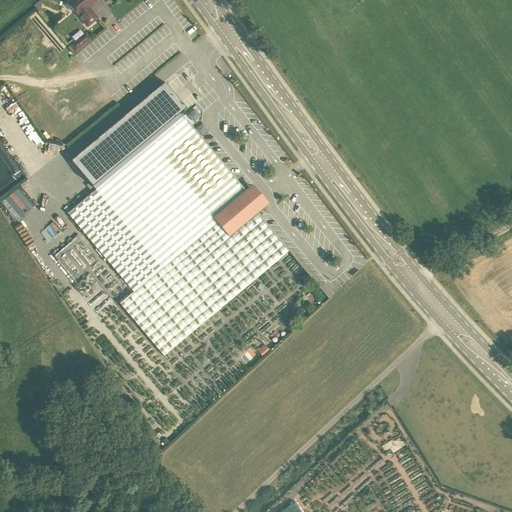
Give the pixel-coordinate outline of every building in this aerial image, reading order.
[(70,0),(67,3),(78,16),(78,15),(88,27),(98,18),(89,7),(97,0),(70,0)] [(86,32),(70,46),(76,52),(92,39),(86,32)] [(96,190),(68,214),(134,292),(120,304),(164,355),(191,332),(288,252),(289,251),(257,214),(264,208),(262,205),(262,202),(254,192),(250,191),(248,188),(245,190),(181,114),(180,113),(169,99),(174,95),(167,86),(165,84),(128,115),(72,162),(96,190)] [(17,222),(37,204),(21,185),(1,202),(17,222)] [(27,246),(34,242),(23,223),(16,227),(27,246)] [(261,356),(270,351),(266,344),(258,348),(261,356)] [(81,384),(68,393),(98,437),(111,428),(81,384)] [(80,426),(69,433),(73,439),(83,432),(80,426)]
